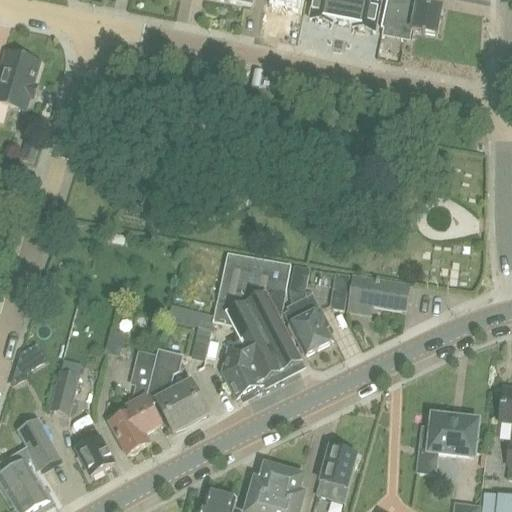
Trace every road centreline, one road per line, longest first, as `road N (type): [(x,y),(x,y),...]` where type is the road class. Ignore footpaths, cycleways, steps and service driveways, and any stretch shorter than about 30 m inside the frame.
road 1 (secondary): [(102,511),(416,350),(511,312)]
road 2 (residential): [(509,109),(100,27)]
road 3 (residential): [(0,368),(100,27)]
road 4 (residential): [(511,293),(509,109)]
